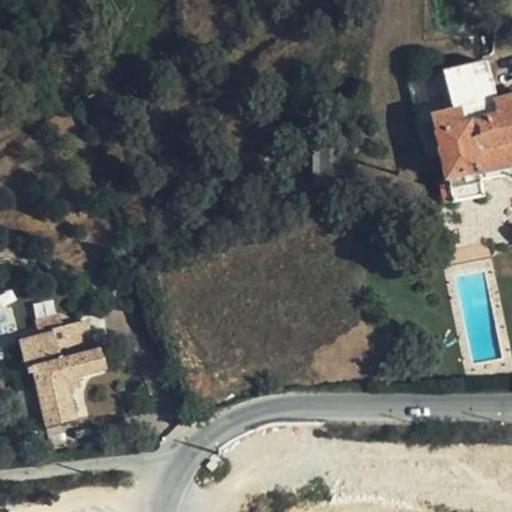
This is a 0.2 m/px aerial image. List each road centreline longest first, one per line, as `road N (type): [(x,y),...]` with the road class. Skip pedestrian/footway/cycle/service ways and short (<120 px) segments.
road 1 (tertiary): [(187,455),(254,416),(511,403)]
road 2 (residential): [(0,482),(187,455)]
